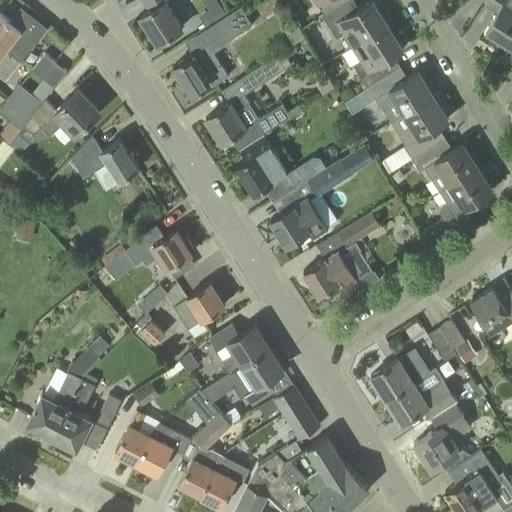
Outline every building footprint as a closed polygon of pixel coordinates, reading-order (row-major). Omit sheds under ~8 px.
[(165,0),(145,0),(151,9),(140,15),(157,42),(182,26),(165,0)] [(315,0),(324,14),(345,1),(346,0),(345,0),(315,0)] [(344,33),(352,45),(388,23),(381,11),(382,10),(380,7),(379,8),(373,0),(370,0),(352,12),(345,1),(324,14),(322,15),(336,37),(344,33)] [(511,0),(487,0),(485,3),(497,11),(485,29),(511,46),(511,0)] [(240,4),(206,26),(214,39),(223,41),(252,23),(240,4)] [(28,46),(34,38),(45,24),(21,5),(10,19),(0,11),(0,42),(6,47),(15,36),(28,46)] [(352,63),(367,86),(389,72),(382,61),(403,47),(397,38),(399,37),(397,33),(395,34),(388,23),(352,45),(360,58),(352,63)] [(6,47),(0,42),(0,74),(4,77),(10,69),(19,59),(5,48),(6,47)] [(230,74),(209,42),(173,65),(191,94),(212,80),(214,83),(230,74)] [(269,129),(285,118),(291,114),(283,102),(259,117),(249,102),(243,93),(291,62),(283,50),(223,88),(230,101),(206,117),(222,142),(229,137),(234,141),(238,147),(237,148),(238,149),(240,147),(264,132),(269,129)] [(67,70),(54,59),(45,52),(32,68),(55,85),(67,70)] [(390,120),(433,94),(418,70),(400,81),(393,69),(389,72),(367,86),(374,98),(376,97),(390,120)] [(30,115),(42,100),(20,82),(8,97),(30,115)] [(51,134),(54,131),(65,143),(76,133),(100,110),(79,88),(57,109),(45,96),(42,100),(30,115),(21,127),(9,141),(20,150),(30,141),(26,137),(40,123),(51,134)] [(403,145),(411,157),(436,142),(438,140),(431,129),(448,118),(433,94),(390,120),(405,144),(403,145)] [(0,107),(0,110),(11,119),(21,127),(30,115),(8,97),(0,107)] [(289,171),(280,158),(264,132),(240,147),(246,158),(236,165),(254,193),(275,180),(289,171)] [(71,156),(76,163),(86,156),(96,169),(108,187),(122,178),(139,167),(120,138),(103,149),(97,139),(93,134),(71,156)] [(439,190),(449,184),(449,183),(478,165),(463,141),(443,154),(436,142),(411,157),(419,170),(424,167),(431,177),(439,190)] [(351,172),(340,156),(307,177),(317,194),(351,172)] [(443,216),(424,228),(433,242),(462,224),(461,223),(460,224),(453,214),(493,188),(478,165),(449,183),(449,184),(456,196),(444,203),(441,208),(442,214),(443,216)] [(287,244),(308,230),(312,237),(329,226),(308,194),(271,218),(287,244)] [(338,230),(346,242),(347,245),(381,223),(372,209),(338,230)] [(141,251),(144,256),(147,261),(159,253),(167,267),(192,251),(177,228),(153,243),(141,251)] [(105,265),(116,278),(123,272),(144,256),(141,251),(153,243),(144,232),(105,265)] [(337,248),(324,256),(303,270),(319,294),(338,282),(344,292),(360,282),(348,262),(346,263),(343,259),(337,248)] [(511,313),(511,315),(510,316),(511,318),(511,287),(505,276),(492,284),(493,285),(511,313)] [(174,304),(189,327),(226,303),(211,280),(174,304)] [(471,299),(477,308),(490,329),(510,316),(511,315),(511,313),(493,285),(471,299)] [(146,312),(136,322),(130,328),(150,347),(166,330),(146,312)] [(451,317),(439,324),(453,346),(465,339),(451,317)] [(211,336),(218,347),(227,341),(232,351),(222,357),(222,358),(230,370),(270,344),(256,321),(239,332),(232,322),(211,336)] [(441,353),(453,346),(439,324),(428,332),(441,353)] [(100,334),(89,345),(90,346),(99,355),(110,344),(100,334)] [(477,354),(468,339),(456,346),(465,361),(477,354)] [(285,368),(270,344),(230,370),(203,388),(212,399),(234,385),(241,396),(246,393),(252,403),(275,389),(268,378),(285,368)] [(101,357),(99,355),(90,346),(75,360),(73,358),(67,370),(68,371),(54,398),(42,392),(27,422),(52,435),(82,376),(86,372),(101,357)] [(188,370),(199,363),(190,349),(180,359),(188,370)] [(371,374),(386,397),(414,379),(409,372),(419,365),(409,350),(371,374)] [(435,413),(455,400),(457,398),(436,365),(414,379),(386,397),(401,421),(429,404),(435,413)] [(80,412),(95,383),(98,378),(86,372),(82,376),(52,435),(77,448),(81,439),(92,418),(80,412)] [(463,383),(468,391),(477,386),(472,378),(463,383)] [(151,380),(133,391),(142,405),(160,393),(151,380)] [(280,405),(301,392),(294,382),(273,395),(280,405)] [(195,390),(186,398),(207,424),(221,411),(212,399),(203,388),(200,385),(195,390)] [(109,392),(96,419),(108,425),(122,398),(109,392)] [(307,403),(301,392),(280,405),(286,416),(307,403)] [(266,417),(280,405),(273,395),(258,405),(266,417)] [(464,413),(455,400),(435,413),(431,415),(438,425),(414,441),(431,467),(444,458),(450,468),(472,453),(462,447),(460,448),(452,436),(466,428),(459,417),(464,413)] [(314,413),(307,403),(286,416),(292,424),(293,426),(314,413)] [(241,415),(235,405),(224,412),(231,421),(241,415)] [(115,450),(137,461),(151,434),(138,427),(145,412),(137,408),(115,450)] [(224,412),(221,411),(207,424),(196,434),(194,435),(205,447),(206,446),(233,422),(232,422),(231,421),(224,412)] [(293,426),(299,435),(300,436),(320,423),(314,413),(293,426)] [(159,472),(173,445),(181,430),(160,420),(156,424),(151,434),(137,461),(159,472)] [(347,463),(346,463),(327,433),(306,446),(318,465),(306,472),(343,511),(369,485),(347,463)] [(211,446),(206,451),(200,448),(196,457),(193,455),(179,482),(201,494),(215,466),(219,458),(225,453),(211,446)] [(472,453),(450,468),(459,481),(445,490),(460,511),(472,511),(484,505),(484,504),(497,495),(505,508),(511,503),(511,483),(503,471),(498,474),(481,448),(472,453)] [(341,511),(343,511),(306,472),(290,456),(284,461),(277,451),(258,463),(248,482),(268,492),(288,511),(341,511)] [(228,473),(215,466),(201,494),(223,505),(242,468),(233,464),(228,473)] [(258,511),(268,492),(248,482),(232,511),(258,511)]
